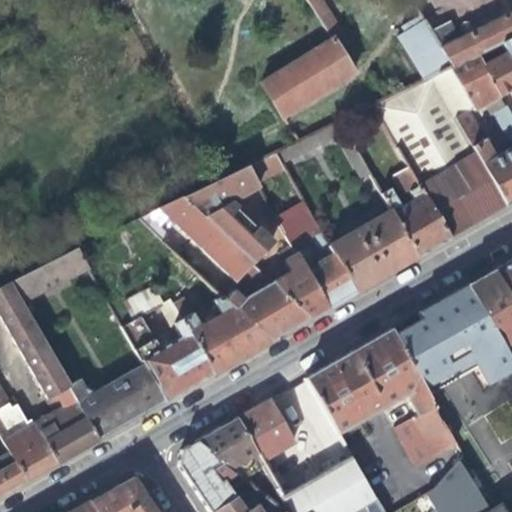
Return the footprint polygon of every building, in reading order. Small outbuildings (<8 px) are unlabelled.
[(304,0),(327,37),(257,81),(277,114),(350,71),(350,73),(360,68),(318,0),(304,0)] [(486,0),(495,18),(509,11),(505,0),(486,0)] [(393,35),(418,77),(419,79),(446,66),(470,54),(497,41),(511,33),(511,9),(509,11),(495,18),(454,37),(437,45),(420,19),(393,35)] [(435,9),(420,19),(437,45),(454,37),(435,9)] [(511,33),(497,41),(502,51),(511,68),(511,33)] [(493,97),(511,85),(511,68),(502,51),(476,66),(493,97)] [(469,109),(493,97),(476,66),(470,54),(446,66),(467,105),(450,114),(498,205),(511,197),(511,130),(499,107),(491,111),(502,131),(511,142),(489,155),(486,149),(468,119),(473,116),(469,109)] [(498,205),(450,114),(467,105),(446,66),(419,79),(418,77),(367,102),(379,124),(402,165),(442,237),(463,226),(498,205)] [(346,142),(379,124),(367,102),(333,119),(339,128),(343,137),(346,142)] [(277,157),(339,128),(333,119),(293,139),(273,149),(277,157)] [(362,172),(346,142),(343,137),(336,141),(354,176),(362,172)] [(282,166),(277,157),(273,149),(244,163),(252,179),(282,166)] [(264,202),(252,179),(244,163),(217,176),(185,192),(177,196),(195,214),(248,188),(257,205),(264,202)] [(369,185),(382,209),(408,257),(425,247),(442,237),(402,165),(388,172),(396,186),(403,191),(407,200),(393,209),(382,188),(380,189),(376,181),(369,185)] [(245,262),(195,214),(177,196),(156,207),(230,279),(245,262)] [(316,231),(301,202),(273,218),(274,220),(281,234),(320,307),(338,297),(348,291),(327,251),(323,243),(316,231)] [(382,209),(323,243),(327,251),(348,291),(381,272),(408,257),(382,209)] [(257,247),(268,266),(279,260),(286,271),(273,279),(267,283),(302,317),(315,310),(320,307),(281,234),(257,247)] [(85,267),(75,248),(74,247),(4,282),(16,303),(85,267)] [(511,259),(510,261),(492,271),(511,304),(511,259)] [(264,268),(273,279),(286,271),(279,260),(268,266),(264,268)] [(193,273),(203,283),(210,277),(200,267),(193,273)] [(511,304),(492,271),(480,278),(464,287),(501,347),(511,340),(511,304)] [(62,384),(16,303),(4,282),(0,284),(0,441),(10,459),(21,478),(74,448),(92,438),(62,384)] [(228,289),(219,298),(262,340),(282,329),(302,317),(267,283),(236,300),(236,297),(228,289)] [(469,361),(485,383),(506,370),(501,361),(507,357),(504,352),(501,347),(464,287),(446,298),(435,304),(438,309),(400,331),(403,336),(393,342),(420,389),(438,378),(431,367),(454,354),(461,366),(469,361)] [(170,289),(165,297),(207,372),(234,356),(262,340),(219,298),(216,295),(210,299),(217,313),(194,325),(188,316),(179,305),(170,289)] [(144,292),(127,297),(132,313),(149,308),(144,292)] [(117,323),(138,362),(159,399),(186,384),(207,372),(165,297),(157,301),(176,335),(147,350),(146,340),(132,315),(117,323)] [(411,317),(387,331),(393,342),(403,336),(400,331),(438,309),(435,304),(411,317)] [(431,457),(452,446),(444,432),(424,396),(420,389),(393,342),(387,331),(367,342),(347,354),(379,409),(402,396),(413,416),(409,418),(411,421),(392,431),(394,435),(412,467),(423,461),(431,457)] [(504,352),(511,348),(511,340),(501,347),(504,352)] [(334,433),(379,409),(347,354),(323,367),(302,379),(334,433)] [(424,396),(474,368),(469,361),(461,366),(454,354),(431,367),(438,378),(420,389),(424,396)] [(506,370),(511,366),(511,364),(507,357),(501,361),(506,370)] [(75,377),(62,384),(92,438),(142,409),(159,399),(138,362),(83,392),(75,377)] [(252,407),(232,419),(251,454),(256,462),(289,443),(264,400),(252,407)] [(241,460),(251,454),(232,419),(218,427),(192,442),(230,472),(240,480),(241,481),(249,476),(241,460)] [(220,480),(230,472),(192,442),(186,445),(176,451),(173,465),(204,511),(209,511),(231,497),(220,480)] [(282,508),(284,511),(379,511),(362,482),(347,456),(313,476),(276,496),(282,508)] [(470,478),(459,458),(430,490),(419,496),(424,505),(417,509),(419,511),(496,511),(494,507),(488,510),(477,501),(466,481),(470,478)] [(0,490),(7,486),(21,478),(10,459),(0,464),(0,490)] [(107,490),(85,503),(91,511),(151,511),(129,478),(107,490)] [(482,498),(470,478),(466,481),(477,501),(482,498)] [(241,511),(231,497),(209,511),(279,511),(280,511),(270,504),(258,511),(257,511),(252,504),(241,511)] [(91,511),(85,503),(69,511),(91,511)]
